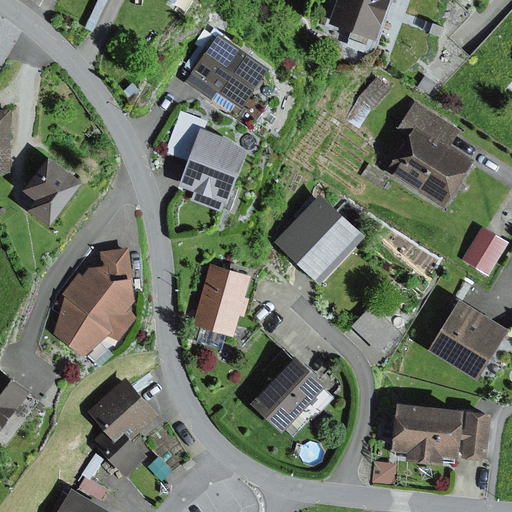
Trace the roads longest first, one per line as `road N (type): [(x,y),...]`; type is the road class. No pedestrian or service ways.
road 1 (residential): [(289,488),(223,454),(188,405),(167,342),(150,203),(116,121),(66,56),(0,1)]
road 2 (residential): [(496,511),(289,488)]
